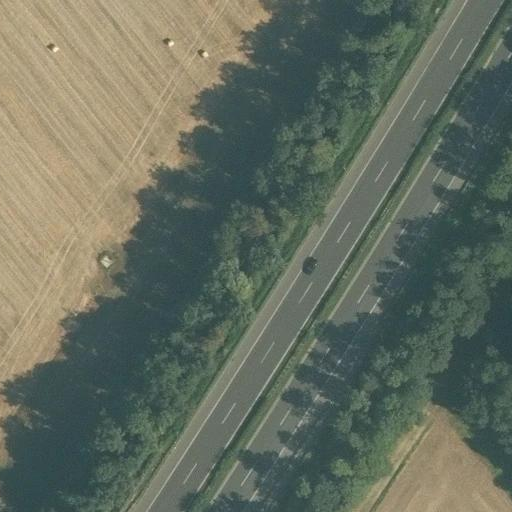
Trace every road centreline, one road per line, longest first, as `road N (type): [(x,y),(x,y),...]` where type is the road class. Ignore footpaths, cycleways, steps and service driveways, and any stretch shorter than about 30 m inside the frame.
road 1 (motorway): [(486,0),(170,511)]
road 2 (motorway): [(234,511),(511,64)]
road 3 (track): [(364,511),(511,280)]
